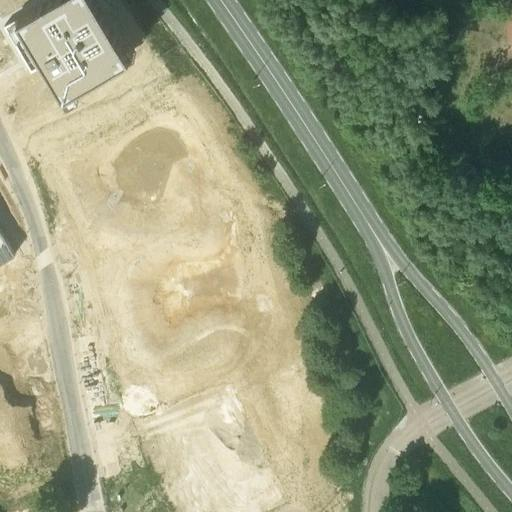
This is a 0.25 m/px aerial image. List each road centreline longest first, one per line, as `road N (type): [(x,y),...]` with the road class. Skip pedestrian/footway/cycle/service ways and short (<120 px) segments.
road 1 (primary): [(381,246),(221,0)]
road 2 (primary): [(498,387),(450,316),(381,246)]
road 3 (primary): [(381,246),(403,324),(450,411)]
road 4 (unclassified): [(377,511),(396,452),(450,411)]
